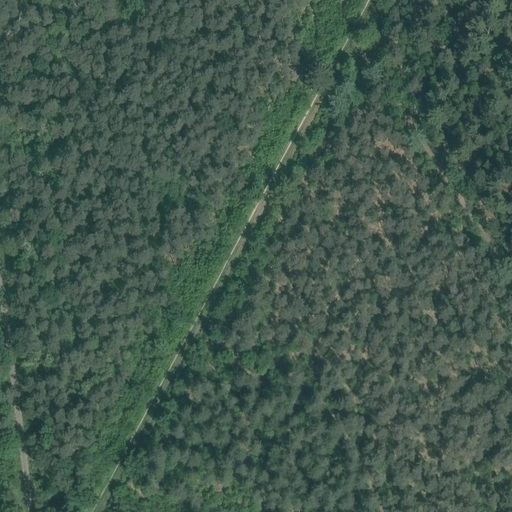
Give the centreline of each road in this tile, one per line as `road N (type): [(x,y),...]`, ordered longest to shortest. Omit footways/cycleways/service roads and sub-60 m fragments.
road 1 (track): [(369,0),(191,315),(94,511)]
road 2 (unclassified): [(31,511),(0,274)]
